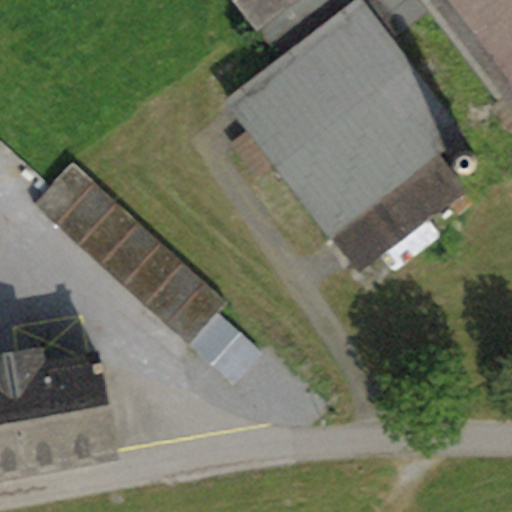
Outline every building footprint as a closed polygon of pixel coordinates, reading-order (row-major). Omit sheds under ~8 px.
[(391,41),(434,9),(427,0),(238,0),(284,60),(360,2),(391,41)] [(511,0),(427,0),(434,9),(505,101),(497,106),(511,127),(511,0)] [(360,2),(284,60),(228,102),(328,238),(335,232),(433,156),(462,134),(391,41),(360,2)] [(462,176),(475,174),(479,162),(471,152),(458,154),(454,167),(462,176)] [(459,192),(433,156),(335,232),(366,263),(459,192)] [(227,304),(72,163),(34,206),(189,346),(227,304)] [(0,471),(111,453),(97,373),(103,371),(102,364),(95,365),(95,360),(38,370),(35,355),(9,360),(0,361),(0,471)]
